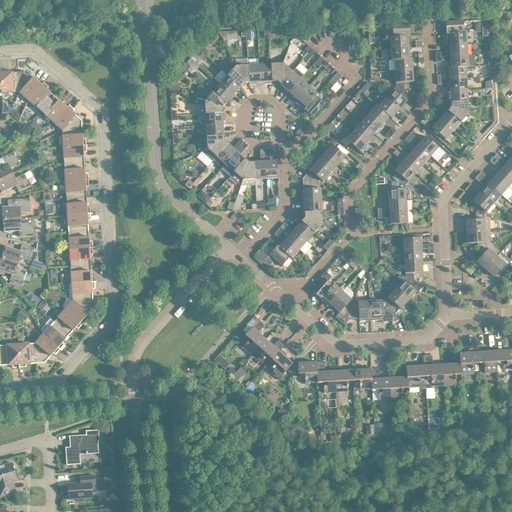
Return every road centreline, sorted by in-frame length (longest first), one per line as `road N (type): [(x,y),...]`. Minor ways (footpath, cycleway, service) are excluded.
road 1 (residential): [(0,53),(35,51),(103,109),(115,314),(50,389),(0,392)]
road 2 (residential): [(142,511),(134,405),(140,343),(229,250)]
road 3 (residential): [(146,0),(160,172),(172,196),(219,240)]
road 4 (residential): [(243,262),(335,344),(422,345),(448,316)]
road 5 (residential): [(448,316),(441,207),(511,128)]
road 6 (residential): [(287,163),(359,80),(328,48)]
road 7 (residential): [(55,511),(52,447),(44,441),(0,452)]
